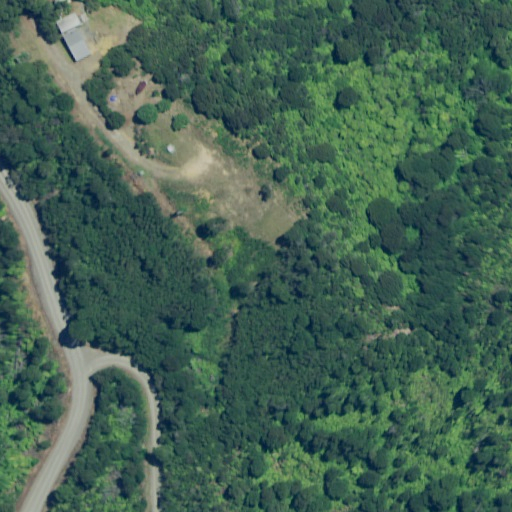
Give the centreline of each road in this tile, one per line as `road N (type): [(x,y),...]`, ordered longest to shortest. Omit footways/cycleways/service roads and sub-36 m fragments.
road 1 (residential): [(81,366),(100,357),(128,362),(146,381),(157,511)]
road 2 (residential): [(0,177),(81,366)]
road 3 (residential): [(81,366),(76,417),(34,511)]
